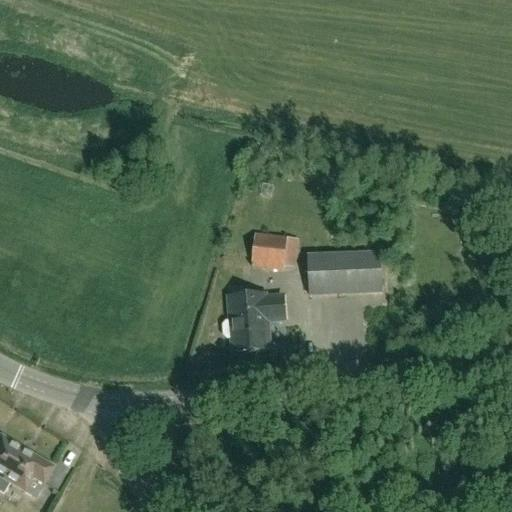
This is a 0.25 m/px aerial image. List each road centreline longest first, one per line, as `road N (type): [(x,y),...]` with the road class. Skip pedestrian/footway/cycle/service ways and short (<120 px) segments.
road 1 (tertiary): [(109,405),(222,405),(511,373)]
road 2 (unclassified): [(179,511),(131,475),(109,405)]
